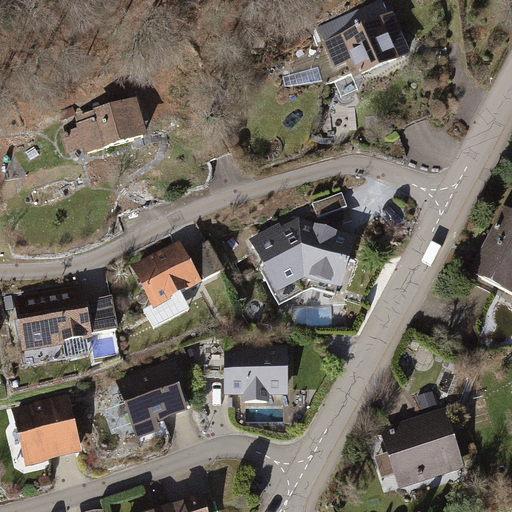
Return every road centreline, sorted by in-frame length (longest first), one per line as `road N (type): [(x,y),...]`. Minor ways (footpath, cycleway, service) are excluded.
road 1 (residential): [(450,196),(369,164),(325,171),(229,198),(77,267),(0,270)]
road 2 (residential): [(302,468),(250,448),(218,447),(89,493),(5,511)]
road 3 (residential): [(302,468),(450,196)]
road 4 (residential): [(450,196),(511,89)]
